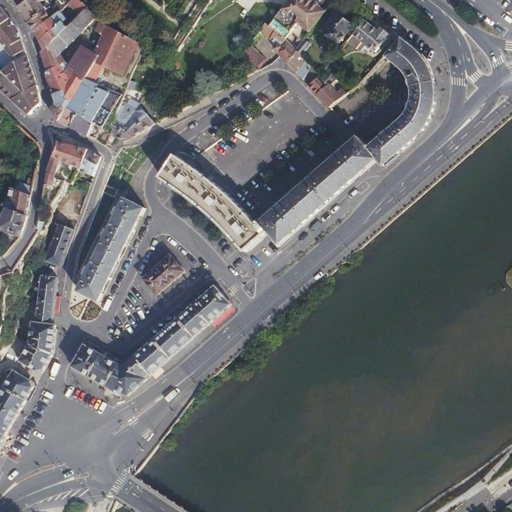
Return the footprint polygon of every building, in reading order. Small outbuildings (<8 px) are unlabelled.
[(29,0),(19,7),(24,16),(29,23),(48,9),(47,6),(44,8),(40,3),(43,1),(44,2),(48,0),(29,0)] [(79,0),(75,0),(70,4),(77,15),(74,17),(76,20),(88,9),(79,0)] [(324,16),(303,0),(291,0),(280,15),(307,37),(324,16)] [(48,9),(29,23),(31,26),(34,32),(60,12),(64,9),(59,1),(48,9)] [(0,28),(11,19),(0,5),(0,28)] [(67,28),(42,51),(41,56),(48,70),(47,74),(52,87),(54,96),(74,79),(88,85),(97,69),(117,80),(136,47),(100,25),(76,50),(70,61),(63,58),(59,50),(95,17),(88,9),(67,28)] [(60,12),(34,32),(38,37),(40,40),(42,51),(67,28),(63,23),(66,20),(60,12)] [(342,45),(355,27),(339,15),(326,33),(333,39),(331,42),(337,47),(340,44),(342,45)] [(11,19),(0,28),(0,64),(4,70),(27,54),(18,28),(11,19)] [(368,22),(350,43),(359,51),(365,43),(378,54),(390,40),(389,39),(392,35),(384,29),(382,33),(368,22)] [(289,40),(265,26),(260,35),(274,43),(286,51),(282,56),(285,60),(289,64),(301,53),(298,50),(289,40)] [(396,34),(387,44),(393,50),(403,39),(396,34)] [(312,45),(306,39),(298,50),(301,53),(304,57),(312,45)] [(393,50),(387,57),(400,70),(409,79),(413,89),(412,99),(410,109),(405,118),(398,125),(370,149),(373,153),(378,159),(385,167),(408,148),(416,142),(430,123),(437,106),(438,89),(433,72),(423,57),(410,46),(403,39),(393,50)] [(243,58),(258,68),(266,57),(251,47),(243,58)] [(317,70),(304,57),(301,53),(289,64),(294,69),(305,81),(317,70)] [(27,54),(4,70),(0,72),(0,87),(1,89),(32,69),(27,54)] [(5,92),(13,100),(38,86),(32,69),(1,89),(5,92)] [(324,77),(317,70),(305,81),(312,87),(324,77)] [(129,73),(122,91),(124,92),(125,91),(126,91),(129,85),(130,86),(134,75),(129,73)] [(340,94),(324,77),(312,87),(332,109),(349,96),(344,91),(340,94)] [(88,85),(74,79),(54,96),(56,100),(57,105),(67,110),(69,107),(80,114),(95,125),(107,133),(119,100),(119,98),(88,85)] [(13,100),(30,115),(42,105),(38,86),(13,100)] [(119,100),(107,133),(115,136),(126,141),(136,137),(157,125),(142,101),(138,108),(119,100)] [(67,110),(57,105),(53,107),(52,112),(53,114),(54,116),(60,122),(67,110)] [(67,110),(60,122),(64,124),(71,127),(80,114),(69,107),(67,110)] [(80,114),(71,127),(82,133),(90,136),(95,125),(80,114)] [(360,138),(261,223),(269,232),(280,244),(359,176),(378,159),(373,153),(370,149),(360,138)] [(84,167),(90,150),(66,145),(58,143),(47,175),(46,186),(55,188),(56,178),(63,160),(84,167)] [(84,167),(82,171),(95,177),(100,163),(102,158),(90,150),(84,167)] [(269,232),(261,223),(258,225),(250,216),(245,210),(238,203),(230,194),(222,187),(214,180),(206,173),(194,164),(186,158),(179,154),(164,174),(172,180),(181,186),(189,192),(197,199),(203,204),(211,212),(219,220),(226,228),(233,235),(238,241),(247,250),(269,232)] [(16,183),(13,188),(32,196),(33,190),(16,183)] [(32,196),(13,188),(9,186),(9,192),(7,198),(6,202),(1,200),(0,202),(0,204),(3,205),(3,207),(28,216),(30,205),(32,196)] [(86,276),(80,292),(101,302),(147,209),(125,199),(120,209),(117,207),(116,211),(114,215),(116,216),(108,231),(106,229),(104,233),(103,237),(105,238),(90,269),(88,267),(86,271),(84,274),(86,276)] [(30,217),(28,216),(3,207),(0,205),(0,232),(2,231),(3,228),(23,237),(30,217)] [(59,223),(50,249),(65,255),(75,229),(59,223)] [(50,249),(45,260),(62,266),(65,255),(50,249)] [(171,256),(143,280),(158,297),(185,274),(171,256)] [(33,323),(29,344),(53,356),(57,326),(52,325),(54,315),(55,307),(58,279),(42,277),(36,323),(33,323)] [(216,287),(194,305),(211,325),(222,316),(233,306),(216,287)] [(211,325),(194,305),(179,319),(195,338),(202,332),(211,325)] [(195,338),(179,319),(162,334),(170,343),(174,339),(183,349),(188,345),(195,338)] [(170,343),(162,334),(155,340),(171,359),(183,349),(174,339),(170,343)] [(29,344),(14,337),(6,352),(20,360),(19,361),(42,375),(47,366),(53,356),(29,344)] [(171,359),(155,340),(145,349),(161,368),(171,359)] [(80,372),(89,377),(104,351),(88,341),(73,368),(80,372)] [(161,368),(145,349),(135,357),(152,377),(156,373),(161,368)] [(106,387),(119,365),(121,361),(104,351),(89,377),(97,382),(106,387)] [(152,377),(135,357),(124,367),(119,365),(106,387),(116,393),(118,390),(128,396),(152,377)] [(0,385),(26,401),(36,385),(13,372),(10,379),(3,374),(0,378),(0,385)] [(16,419),(26,401),(0,385),(0,432),(6,436),(16,419)]
